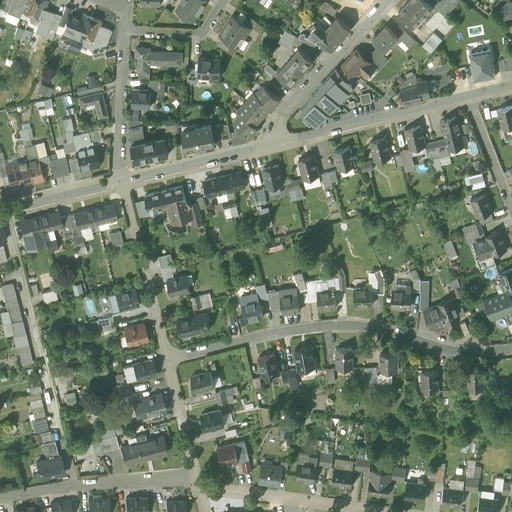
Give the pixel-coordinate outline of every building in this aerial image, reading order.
[(5,0),(2,9),(8,11),(11,0),(5,0)] [(21,11),(30,15),(36,0),(11,0),(8,11),(19,16),(21,11)] [(36,0),(30,15),(40,19),(44,9),(47,0),(36,0)] [(182,0),(176,10),(193,21),(206,0),(182,0)] [(331,0),(352,12),(359,0),(331,0)] [(433,6),(426,0),(408,0),(405,5),(399,11),(414,26),(433,6)] [(440,0),(440,1),(438,0),(427,0),(441,13),(450,3),(447,0),(440,0)] [(511,17),(511,0),(509,0),(498,12),(509,21),(511,17)] [(324,2),(321,8),(334,16),(337,10),(338,11),(339,11),(324,2)] [(454,7),(450,3),(441,13),(445,17),(454,7)] [(65,7),(61,16),(58,24),(65,27),(70,15),(72,10),(65,7)] [(54,13),(44,9),(40,19),(37,25),(35,32),(45,36),(50,24),(54,13)] [(54,13),(50,24),(57,26),(58,24),(61,16),(54,13)] [(80,20),(70,15),(65,27),(60,38),(71,42),(67,51),(77,55),(80,48),(81,45),(76,43),(72,41),(75,33),(79,34),(84,37),(92,17),(83,14),(80,20)] [(37,25),(40,19),(30,15),(28,21),(37,25)] [(219,36),(238,48),(250,28),(251,27),(243,22),(232,15),(219,36)] [(250,28),(253,29),(257,22),(247,15),(243,22),(251,27),(250,28)] [(281,21),(288,26),(292,20),(285,15),(281,21)] [(332,22),(325,16),(319,22),(326,29),(332,22)] [(332,22),(326,29),(340,41),(351,29),(337,16),(332,22)] [(101,21),(92,17),(84,37),(81,44),(89,47),(90,45),(91,48),(105,45),(110,30),(100,26),(101,21)] [(331,50),(340,41),(326,29),(319,22),(311,31),(311,32),(308,35),(317,41),(318,38),(331,50)] [(52,39),(57,26),(50,24),(45,36),(52,39)] [(372,39),(385,51),(398,37),(398,36),(393,32),(386,25),(372,39)] [(402,41),(409,48),(415,40),(399,26),(393,32),(398,36),(398,37),(402,41)] [(15,39),(20,41),(25,29),(19,27),(15,39)] [(32,32),(25,29),(20,41),(27,44),(32,32)] [(278,45),(288,51),(296,37),(286,31),(278,45)] [(430,53),(431,53),(442,40),(433,32),(422,46),(430,53)] [(298,38),(314,47),(317,41),(308,35),(305,34),(303,33),(301,34),(298,38)] [(84,37),(79,34),(76,43),(81,45),(81,44),(84,37)] [(216,44),(226,51),(230,45),(219,39),(216,44)] [(409,48),(402,41),(398,44),(405,51),(409,48)] [(91,48),(92,54),(106,51),(105,45),(91,48)] [(277,74),(291,86),(313,60),(299,48),(277,74)] [(374,67),(378,71),(389,60),(376,48),(366,59),(374,66),(374,67)] [(469,53),(474,81),(495,77),(490,49),(469,53)] [(342,65),(357,77),(361,72),(365,76),(374,67),(374,66),(366,59),(357,50),(355,51),(353,51),(350,54),(351,56),(342,65)] [(148,62),(165,63),(165,52),(158,51),(158,52),(149,52),(149,56),(139,55),(139,71),(148,71),(148,70),(148,62)] [(182,52),(165,52),(165,63),(182,64),(182,52)] [(198,77),(220,78),(221,58),(199,58),(198,69),(198,77)] [(264,68),(265,69),(272,76),(276,71),(268,64),(264,68)] [(352,83),(357,77),(342,65),(338,70),(352,83)] [(188,83),(198,83),(198,77),(198,69),(188,69),(188,83)] [(273,77),(272,76),(265,69),(261,73),(269,81),(273,77)] [(149,79),(149,82),(160,83),(160,80),(149,79),(150,71),(148,70),(148,71),(139,71),(138,79),(149,79)] [(352,83),(338,70),(337,71),(335,70),(331,74),(347,89),(352,83)] [(87,85),(96,84),(94,74),(86,75),(87,85)] [(347,89),(331,74),(321,85),(337,99),(347,89)] [(400,86),(401,89),(417,86),(417,83),(415,74),(405,80),(400,86)] [(427,80),(417,83),(417,86),(401,89),(400,89),(404,106),(422,102),(421,99),(430,97),(429,92),(427,81),(427,80)] [(434,80),(427,81),(429,92),(436,90),(434,80)] [(39,82),(37,92),(47,95),(49,85),(39,82)] [(267,86),(275,95),(279,90),(270,82),(267,86)] [(264,84),(256,93),(270,107),(271,108),(280,99),(275,95),(267,86),(264,84)] [(90,88),(91,94),(101,91),(101,92),(104,91),(102,85),(90,88)] [(337,99),(321,85),(311,96),(312,97),(327,110),(337,99)] [(383,97),(388,101),(395,92),(391,88),(383,97)] [(132,106),(150,107),(151,91),(133,90),(132,106)] [(94,102),(98,117),(107,115),(101,92),(101,91),(91,94),(87,95),(79,97),(81,106),(94,102)] [(255,92),(246,101),(262,116),(270,107),(256,93),(255,92)] [(369,93),(360,95),(362,104),(371,102),(369,93)] [(36,101),(38,109),(45,107),(47,114),(55,112),(51,97),(36,101)] [(327,110),(312,97),(302,108),(316,121),(327,110)] [(238,110),(242,113),(254,124),(262,116),(246,101),(238,110)] [(511,105),(498,109),(503,129),(511,126),(511,105)] [(258,128),(254,124),(242,113),(234,122),(238,126),(241,130),(249,137),(258,128)] [(446,139),(446,140),(461,136),(457,117),(441,121),(446,139)] [(62,120),(65,133),(73,131),(70,118),(62,120)] [(211,127),(214,141),(231,138),(230,133),(228,124),(211,127)] [(143,132),(142,125),(129,128),(130,134),(143,132)] [(166,136),(177,136),(177,125),(166,125),(166,136)] [(195,149),(196,151),(201,150),(202,148),(209,146),(214,145),(215,145),(214,141),(211,127),(211,125),(196,128),(196,131),(183,133),(183,131),(182,131),(183,136),(186,151),(195,149)] [(405,130),(410,149),(425,145),(425,144),(421,126),(405,130)] [(511,126),(503,129),(506,140),(511,138),(511,126)] [(20,129),(23,141),(28,139),(26,128),(20,129)] [(87,132),(90,142),(92,141),(101,139),(98,129),(87,132)] [(238,144),(244,143),(242,141),(240,130),(236,131),(235,131),(238,144)] [(241,130),(240,130),(242,141),(244,143),(248,142),(251,139),(249,137),(241,130)] [(81,134),(84,147),(93,145),(92,141),(90,142),(87,132),(81,133),(81,134)] [(129,134),(131,144),(145,141),(143,132),(130,134),(129,134)] [(80,171),(90,168),(84,147),(81,134),(71,136),(72,140),(63,142),(65,152),(75,150),(76,155),(77,158),(74,158),(68,160),(72,173),(80,171)] [(464,145),(461,136),(446,140),(448,149),(449,149),(464,145)] [(165,137),(145,141),(131,144),(135,162),(168,155),(165,137)] [(370,142),(375,161),(390,157),(385,138),(370,142)] [(446,139),(436,142),(439,157),(450,155),(449,149),(448,149),(446,140),(446,139)] [(429,160),(439,157),(436,142),(425,144),(425,145),(429,160)] [(24,147),(28,161),(37,158),(34,144),(24,147)] [(94,145),(93,145),(84,147),(90,168),(99,166),(94,145)] [(334,151),(339,170),(354,166),(350,147),(334,151)] [(394,156),(396,166),(403,164),(401,154),(394,156)] [(46,156),(37,158),(39,164),(42,163),(43,167),(51,165),(49,159),(48,156),(46,156)] [(65,156),(57,158),(61,175),(69,173),(65,156)] [(299,160),(303,179),(319,175),(314,156),(299,160)] [(42,180),(39,164),(37,158),(28,161),(33,182),(42,180)] [(54,177),(61,175),(57,158),(49,159),(51,165),(54,177)] [(33,182),(28,161),(6,166),(8,175),(9,182),(19,179),(22,178),(24,184),(33,182)] [(263,169),(268,188),(269,187),(280,185),(283,184),(278,165),(263,169)] [(334,171),(329,172),(331,183),(337,181),(334,171)] [(466,175),(470,189),(486,185),(483,171),(466,175)] [(224,175),(222,176),(217,177),(217,178),(208,180),(204,181),(208,196),(216,194),(226,191),(234,189),(245,187),(242,176),(241,172),(228,175),(227,174),(227,175),(224,175)] [(332,187),(331,183),(329,172),(319,175),(321,185),(322,189),(332,187)] [(319,175),(303,179),(306,189),(321,185),(319,175)] [(280,185),(269,187),(271,195),(282,192),(280,185)] [(164,191),(168,206),(186,202),(186,201),(182,186),(164,191)] [(295,189),(298,200),(303,198),(301,188),(295,189)] [(263,189),(257,190),(260,201),(266,199),(263,189)] [(298,200),(295,189),(289,190),(292,201),(298,200)] [(253,202),(260,201),(257,190),(251,192),(253,202)] [(159,209),(168,207),(168,206),(164,191),(145,195),(146,199),(149,211),(150,211),(150,213),(159,211),(159,209)] [(228,199),(226,191),(216,194),(218,202),(222,201),(228,199)] [(471,200),(478,217),(492,212),(485,194),(471,200)] [(197,200),(198,202),(199,209),(206,207),(204,198),(197,200)] [(146,199),(136,202),(140,216),(149,214),(148,211),(149,211),(146,199)] [(168,207),(170,218),(185,214),(186,218),(190,217),(194,216),(191,206),(192,205),(191,204),(187,201),(186,201),(186,202),(168,206),(168,207)] [(198,202),(191,204),(192,205),(191,206),(194,216),(190,217),(193,226),(203,224),(199,209),(198,202)] [(113,204),(94,209),(97,224),(117,219),(113,204)] [(230,207),(233,217),(238,216),(236,206),(230,207)] [(233,217),(230,207),(224,209),(227,219),(233,217)] [(264,218),(271,216),(268,207),(262,209),(264,218)] [(78,228),(97,224),(94,209),(74,214),(78,228)] [(58,211),(39,216),(42,231),(62,226),(60,217),(58,211)] [(478,217),(480,224),(495,219),(492,212),(478,217)] [(78,228),(74,214),(67,215),(71,230),(72,237),(78,236),(80,235),(78,228)] [(62,226),(63,232),(71,230),(67,215),(60,217),(62,226)] [(19,221),(23,236),(42,231),(39,216),(19,221)] [(271,216),(264,218),(266,226),(273,225),(271,216)] [(464,234),(467,239),(484,233),(482,227),(464,234)] [(46,244),(42,231),(23,236),(26,249),(27,249),(26,244),(34,242),(35,247),(46,244)] [(480,258),(480,260),(492,255),(507,249),(500,231),(485,237),(484,233),(467,239),(469,245),(474,243),(480,258)] [(109,236),(113,247),(123,244),(120,233),(109,236)] [(72,237),(75,248),(81,246),(78,236),(72,237)] [(45,241),(47,250),(58,247),(56,238),(45,241)] [(443,244),(450,260),(457,257),(451,241),(443,244)] [(159,256),(162,268),(171,265),(172,265),(174,265),(171,253),(159,256)] [(476,259),(481,270),(496,264),(492,255),(480,260),(480,258),(476,259)] [(172,265),(171,265),(162,268),(161,268),(164,281),(167,280),(174,278),(173,272),(172,265)] [(374,272),(378,280),(385,279),(381,269),(374,272)] [(506,292),(508,292),(511,290),(511,269),(499,274),(506,292)] [(300,290),(307,289),(306,282),(306,280),(305,278),(302,271),(295,273),(300,290)] [(378,280),(374,272),(369,271),(369,283),(371,283),(372,292),(378,293),(378,280)] [(192,273),(186,275),(188,284),(194,283),(192,273)] [(415,291),(420,291),(421,286),(421,280),(418,273),(411,275),(415,284),(415,291)] [(167,280),(171,296),(190,291),(188,284),(186,275),(174,278),(167,280)] [(338,277),(339,287),(346,287),(346,277),(345,275),(338,276),(338,277)] [(338,277),(316,279),(317,288),(317,291),(329,290),(329,286),(334,285),(334,287),(339,287),(338,277)] [(307,289),(317,288),(316,279),(306,280),(306,282),(307,289)] [(451,281),(458,298),(464,295),(457,279),(451,281)] [(354,288),(355,306),(372,305),(372,292),(371,283),(369,283),(366,283),(366,287),(354,288)] [(1,287),(4,298),(16,295),(13,284),(1,287)] [(261,298),(268,296),(268,295),(267,293),(267,292),(265,286),(265,284),(258,286),(261,298)] [(318,300),(319,308),(336,307),(334,287),(334,285),(329,286),(329,290),(317,291),(318,300)] [(392,307),(409,308),(410,286),(405,286),(405,290),(393,290),(392,307)] [(429,286),(421,286),(420,291),(420,310),(426,311),(428,310),(429,286)] [(317,288),(307,289),(309,301),(318,300),(317,291),(317,288)] [(41,293),(44,303),(58,300),(55,289),(41,293)] [(109,295),(113,311),(139,305),(134,289),(109,295)] [(282,310),(283,313),(300,311),(299,302),(297,290),(297,289),(295,289),(292,290),(292,294),(280,296),(282,308),(282,310)] [(300,290),(297,290),(299,302),(309,301),(307,289),(300,290)] [(198,295),(200,302),(211,299),(209,292),(198,295)] [(497,299),(499,306),(511,301),(508,292),(506,292),(500,295),(501,297),(497,299)] [(253,297),(258,296),(257,293),(240,297),(242,304),(254,301),(253,297)] [(18,305),(16,295),(4,298),(7,308),(18,305)] [(190,297),(191,304),(200,302),(198,295),(190,297)] [(484,301),(485,303),(488,310),(499,306),(497,299),(501,297),(500,295),(484,301)] [(242,304),(246,321),(263,317),(258,298),(258,296),(253,297),(254,301),(242,304)] [(280,296),(268,298),(271,309),(282,308),(280,296)] [(213,305),(211,299),(200,302),(202,308),(213,305)] [(437,305),(437,306),(444,323),(445,324),(460,317),(452,299),(437,305)] [(511,302),(511,301),(499,306),(488,310),(490,316),(495,319),(506,314),(511,311),(511,302)] [(202,308),(200,302),(191,304),(193,310),(202,308)] [(480,313),(488,310),(485,303),(478,305),(480,313)] [(432,328),(444,323),(437,306),(428,310),(426,311),(432,328)] [(10,323),(13,334),(25,331),(22,320),(19,308),(7,311),(10,323)] [(225,314),(228,325),(235,324),(232,312),(225,314)] [(206,313),(196,316),(200,332),(210,329),(206,313)] [(98,320),(99,326),(114,323),(112,316),(98,320)] [(181,336),(200,332),(196,316),(177,321),(181,336)] [(460,324),(465,337),(470,335),(465,322),(460,324)] [(98,327),(100,334),(115,330),(113,324),(98,327)] [(124,329),(128,345),(147,340),(143,325),(124,329)] [(17,346),(17,347),(28,344),(25,333),(14,336),(17,346)] [(33,363),(28,344),(17,347),(22,365),(33,363)] [(295,350),(298,370),(315,367),(312,347),(295,350)] [(337,369),(353,368),(352,348),(337,349),(337,369)] [(259,357),(263,377),(266,376),(277,374),(278,373),(274,354),(259,357)] [(376,372),(397,372),(397,354),(380,354),(380,366),(376,366),(376,372)] [(152,359),(133,364),(137,380),(156,375),(152,359)] [(128,382),(137,380),(133,364),(124,367),(128,382)] [(376,366),(365,367),(366,379),(366,384),(376,384),(376,372),(376,366)] [(467,370),(468,390),(484,389),(483,369),(467,370)] [(327,371),(329,386),(335,385),(333,370),(327,371)] [(191,376),(195,392),(214,387),(211,371),(191,376)] [(422,371),(423,391),(438,390),(437,371),(422,371)] [(296,372),(289,373),(291,384),(291,388),(299,387),(296,372)] [(284,385),(291,384),(289,373),(282,374),(284,385)] [(254,389),(255,391),(261,390),(259,378),(252,380),(254,387),(254,389)] [(116,386),(119,397),(121,397),(131,394),(128,382),(116,386)] [(29,388),(30,395),(40,393),(41,392),(40,386),(29,388)] [(215,392),(216,398),(231,395),(229,388),(215,392)] [(484,397),(484,389),(468,390),(468,398),(484,397)] [(131,394),(132,394),(134,403),(142,401),(142,399),(140,391),(131,394)] [(68,401),(75,400),(75,392),(67,393),(68,401)] [(41,399),(40,393),(30,395),(28,396),(29,401),(41,399)] [(123,406),(134,403),(132,394),(131,394),(121,397),(123,406)] [(142,399),(142,401),(143,401),(146,415),(165,410),(161,394),(142,399)] [(232,401),(231,395),(216,398),(218,404),(232,401)] [(146,415),(143,401),(142,401),(134,403),(137,418),(146,415)] [(31,408),(34,419),(45,416),(42,405),(31,408)] [(201,415),(205,430),(224,425),(220,410),(201,415)] [(32,420),(35,432),(47,429),(44,417),(32,420)] [(41,435),(43,443),(54,440),(52,432),(41,435)] [(121,447),(125,464),(167,453),(163,436),(148,439),(146,440),(145,434),(127,439),(129,445),(121,447)] [(91,441),(93,453),(111,449),(118,447),(116,435),(90,441),(91,441)] [(58,456),(54,440),(43,443),(47,459),(58,456)] [(93,453),(91,441),(79,444),(81,456),(93,453)] [(245,441),(234,443),(239,462),(242,461),(249,459),(245,441)] [(239,462),(234,443),(217,448),(222,464),(233,461),(234,463),(239,462)] [(299,451),(297,463),(316,465),(317,457),(309,456),(310,452),(299,451)] [(327,454),(327,453),(321,453),(319,466),(325,466),(327,454)] [(40,478),(65,472),(61,456),(58,456),(47,459),(36,462),(40,478)] [(242,461),(244,472),(251,471),(249,459),(242,461)] [(371,460),(364,459),(362,470),(369,471),(371,460)] [(317,466),(316,465),(297,463),(295,478),(314,481),(317,466)] [(467,480),(473,481),(475,466),(475,464),(469,463),(467,480)] [(260,482),(279,484),(281,474),(282,467),(281,466),(271,465),(270,469),(262,468),(260,482)] [(481,466),(475,466),(473,481),(479,481),(481,466)] [(398,481),(400,468),(400,467),(393,467),(392,480),(398,481)] [(427,478),(436,479),(437,468),(429,467),(427,478)] [(332,484),(351,486),(353,471),(334,468),(332,484)] [(445,469),(437,468),(436,479),(443,480),(445,469)] [(368,493),(387,496),(390,479),(389,479),(390,472),(371,469),(370,477),(368,493)] [(449,488),(463,490),(464,480),(450,478),(449,488)] [(465,492),(471,493),(473,481),(467,480),(465,492)] [(426,485),(421,484),(417,484),(407,482),(405,498),(424,500),(426,485)] [(510,484),(503,483),(501,491),(501,494),(508,495),(508,494),(510,484)] [(442,503),(461,506),(463,490),(449,488),(444,488),(442,503)] [(494,492),(478,490),(480,496),(494,498),(494,492)] [(477,511),(479,511),(496,511),(499,499),(494,498),(480,496),(477,511)] [(126,511),(146,511),(146,497),(126,497),(126,511)] [(108,511),(108,498),(89,498),(89,511),(108,511)] [(52,511),(71,511),(69,500),(50,503),(52,511)] [(165,511),(185,511),(185,501),(166,501),(165,511)]
